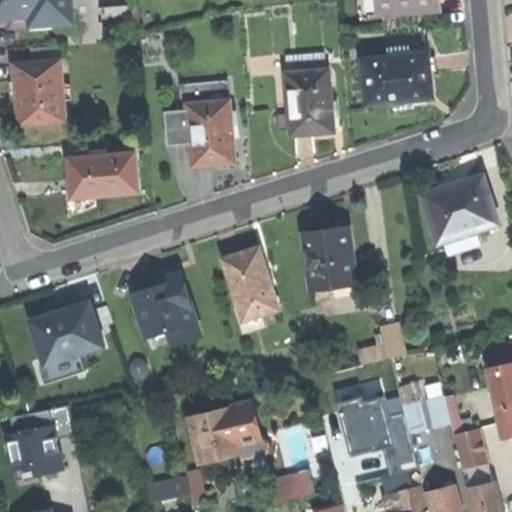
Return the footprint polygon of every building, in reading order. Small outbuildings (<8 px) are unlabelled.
[(51,26),(69,25),(71,46),(102,43),(100,25),(99,25),(74,27),(72,0),(0,0),(0,18),(8,19),(9,28),(32,28),(33,31),(51,30),(51,26)] [(96,0),(72,0),(74,27),(99,25),(96,0)] [(372,0),(374,16),(438,11),(438,0),(372,0)] [(432,55),(412,57),(411,48),(391,50),(391,59),(363,61),(367,107),(401,104),(436,101),(432,55)] [(62,62),(17,65),(19,84),(21,84),(22,92),(22,101),(20,101),(21,125),(67,122),(62,62)] [(332,70),(289,73),(292,115),(279,115),(280,133),(293,132),(293,136),(315,135),(336,133),(332,70)] [(180,101),(181,111),(191,110),(191,106),(232,102),(230,83),(183,87),(184,101),(180,101)] [(191,106),(191,110),(181,111),(169,112),(172,146),(194,144),(197,167),(211,165),(238,163),(232,102),(191,106)] [(96,155),(71,158),(73,179),(67,180),(67,194),(69,219),(101,204),(100,197),(140,192),(136,152),(112,154),(111,149),(95,151),(96,155)] [(448,187),(422,196),(443,258),(482,244),(477,230),(497,223),(481,176),(448,187)] [(324,230),(303,233),(310,288),(354,281),(347,227),(324,230)] [(281,310),(260,247),(242,253),(223,259),(239,307),(234,309),(243,335),(266,328),(262,316),(281,310)] [(185,273),(173,277),(176,288),(189,284),(185,273)] [(198,323),(201,322),(189,284),(176,288),(173,277),(165,279),(158,281),(160,288),(137,295),(145,322),(153,319),(157,332),(172,328),(177,339),(184,343),(194,340),(199,330),(198,323)] [(105,346),(90,302),(62,311),(31,321),(45,364),(46,365),(80,354),(105,346)] [(158,345),(177,339),(172,328),(157,332),(153,319),(145,322),(150,339),(156,337),(158,345)] [(386,342),(364,344),(366,360),(410,356),(407,321),(385,323),(386,342)] [(490,370),(511,364),(511,343),(485,350),(490,370)] [(86,372),(80,354),(46,365),(45,364),(40,365),(46,384),(86,372)] [(511,364),(490,370),(505,438),(511,436),(511,364)] [(402,384),(413,432),(431,428),(420,380),(402,384)] [(447,391),(429,396),(438,426),(455,421),(447,391)] [(362,397),(338,404),(352,454),(362,452),(369,450),(369,452),(383,448),(396,445),(388,416),(383,397),(364,402),(362,397)] [(69,405),(52,409),(55,423),(59,439),(76,435),(69,405)] [(267,441),(260,438),(252,406),(190,421),(200,464),(218,460),(240,454),(242,461),(260,457),(264,457),(268,453),(269,449),(267,441)] [(11,418),(14,433),(55,423),(52,409),(11,418)] [(404,412),(388,416),(396,445),(383,448),(390,476),(409,471),(419,468),(404,412)] [(14,433),(5,435),(14,471),(16,470),(34,466),(36,476),(66,469),(59,439),(55,423),(14,433)] [(465,469),(489,463),(481,430),(457,436),(465,469)] [(494,484),(489,463),(465,469),(470,491),(494,484)] [(38,483),(36,476),(34,466),(16,470),(20,488),(38,483)] [(275,505),(315,494),(309,470),(268,481),(275,505)] [(413,488),(409,471),(390,476),(381,478),(385,495),(401,491),(413,488)] [(151,504),(192,495),(189,481),(148,491),(151,504)] [(504,511),(497,484),(494,484),(470,491),(475,511),(504,511)] [(413,488),(401,491),(406,511),(428,511),(432,511),(427,492),(425,485),(413,488)] [(461,511),(455,485),(427,492),(432,511),(431,511),(461,511)]
